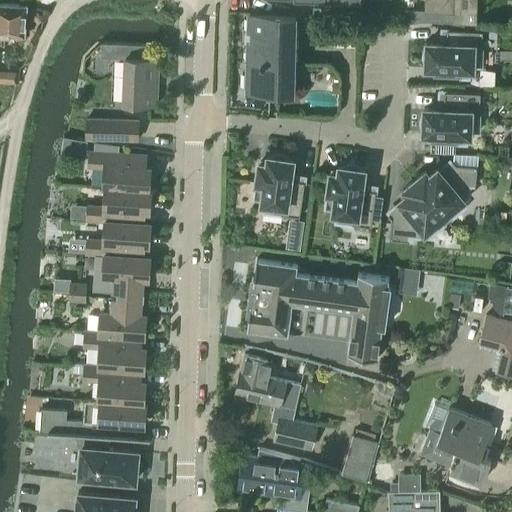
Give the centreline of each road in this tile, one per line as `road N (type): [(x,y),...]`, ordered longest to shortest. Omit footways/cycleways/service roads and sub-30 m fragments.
road 1 (residential): [(182,511),(192,143),(201,117)]
road 2 (residential): [(201,117),(375,142),(391,118),(394,32)]
road 3 (residential): [(73,0),(49,25),(15,120),(0,240)]
